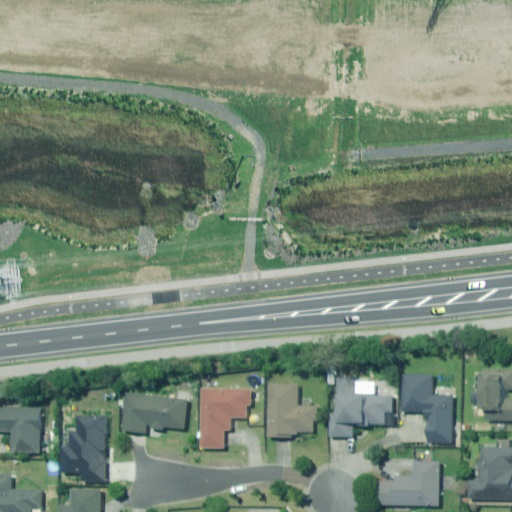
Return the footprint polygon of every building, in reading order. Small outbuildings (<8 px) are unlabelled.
[(511,371),(489,370),(487,421),(511,422),(511,371)] [(457,446),(458,397),(452,397),(452,390),(437,389),(437,376),(407,376),(406,413),(432,414),(431,445),(457,446)] [(372,386),(341,385),(341,400),(335,400),(333,439),(358,439),(358,426),(388,427),(388,413),(397,414),(397,397),(372,396),(372,386)] [(273,386),(272,438),(285,438),(302,439),(302,433),(317,433),(317,422),(321,422),(321,407),(302,407),(302,386),(273,386)] [(235,419),(251,420),(251,407),(255,407),(256,390),(206,389),(205,449),(227,450),(227,432),(235,433),(235,419)] [(150,434),(150,430),(167,432),(168,429),(188,431),(191,400),(130,395),(127,432),(150,434)] [(44,454),(45,409),(0,408),(0,433),(16,433),(15,454),(44,454)] [(511,450),(484,449),(483,480),(473,480),(472,502),(511,503),(511,450)] [(397,481),(380,481),(380,506),(442,507),(443,464),(418,463),(418,478),(398,478),(397,481)] [(17,491),(17,476),(0,475),(0,511),(35,511),(45,511),(46,492),(17,491)] [(104,511),(105,492),(76,491),(76,508),(65,508),(65,511),(104,511)]
